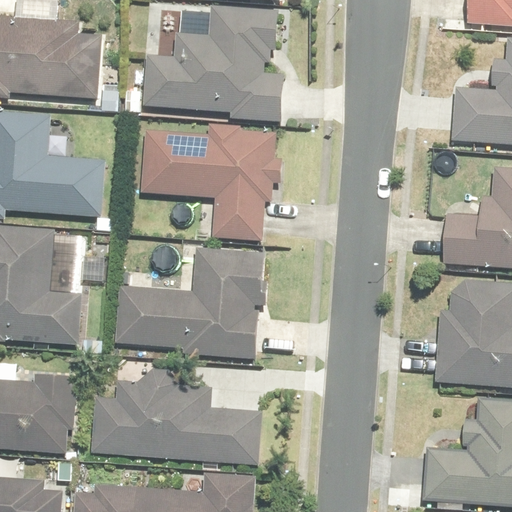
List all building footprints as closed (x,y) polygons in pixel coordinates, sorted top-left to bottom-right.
[(0,0),(0,8),(84,15),(84,0),(0,0)] [(258,0),(105,0),(104,13),(256,27),(258,0)] [(511,0),(441,0),(439,49),(491,52),(491,45),(511,45),(511,0)] [(150,56),(147,83),(119,81),(115,135),(253,146),(257,91),(250,91),(254,30),(186,26),(184,60),(150,56)] [(76,44),(0,39),(0,117),(72,122),(76,44)] [(462,114),(433,114),(431,168),(511,171),(511,62),(482,62),(481,78),(463,78),(462,114)] [(30,138),(0,135),(0,241),(75,248),(77,224),(81,224),(84,182),(27,177),(30,138)] [(241,149),(185,147),(184,163),(119,155),(112,216),(182,218),(181,264),(237,265),(239,225),(244,226),(247,206),(249,187),(250,171),(251,159),(241,159),(241,149)] [(511,190),(465,188),(464,216),(449,215),(448,237),(412,235),(409,285),(511,290),(511,190)] [(0,363),(2,363),(51,368),(57,311),(27,308),(31,257),(0,254),(0,363)] [(168,269),(163,312),(92,309),(89,368),(230,374),(231,338),(239,277),(168,269)] [(511,290),(458,289),(457,321),(429,320),(424,399),(511,403),(511,290)] [(28,395),(27,408),(0,405),(0,477),(42,481),(45,448),(51,397),(28,395)] [(188,408),(88,399),(86,423),(69,422),(64,474),(221,489),(226,437),(186,433),(188,408)] [(511,511),(511,469),(510,470),(511,437),(511,421),(437,418),(434,466),(396,464),(393,511),(511,511)] [(175,491),(173,511),(99,511),(65,509),(65,511),(234,511),(236,497),(175,491)] [(0,511),(33,511),(34,505),(0,502),(0,511)]
